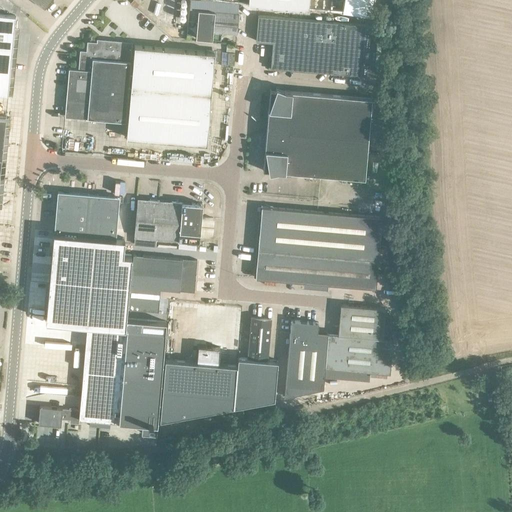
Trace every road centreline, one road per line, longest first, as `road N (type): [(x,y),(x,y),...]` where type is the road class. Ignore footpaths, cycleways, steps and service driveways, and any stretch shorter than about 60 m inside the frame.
road 1 (unclassified): [(6,450),(142,452),(511,358)]
road 2 (residential): [(6,450),(29,159)]
road 3 (residential): [(243,177),(29,159)]
road 4 (residential): [(310,301),(234,290),(243,177)]
road 5 (residential): [(29,159),(39,67),(87,0)]
